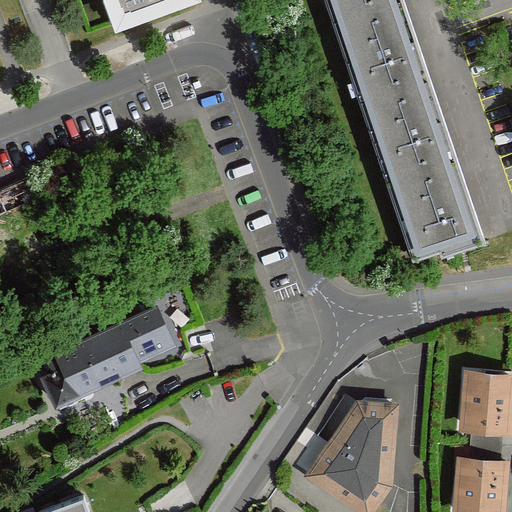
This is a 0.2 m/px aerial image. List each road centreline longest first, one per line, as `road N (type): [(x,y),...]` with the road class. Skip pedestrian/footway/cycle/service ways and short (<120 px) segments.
road 1 (residential): [(0,125),(195,53),(223,56),(234,65),(322,297),(350,322)]
road 2 (residential): [(232,511),(336,361),(350,322)]
road 3 (unknown): [(404,508),(413,415),(350,322)]
road 4 (residential): [(350,322),(511,297)]
